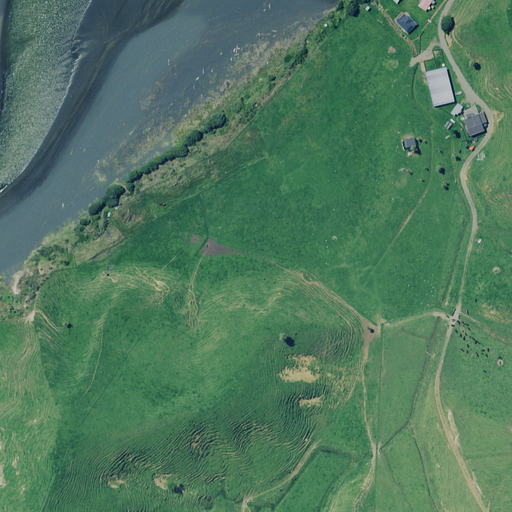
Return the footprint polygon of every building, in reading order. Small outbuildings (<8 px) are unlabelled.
[(427,10),(429,8),(431,10),(437,1),(434,0),(423,0),(420,6),(427,10)] [(418,23),(407,12),(397,21),(408,33),(418,23)] [(456,101),(448,67),(427,72),(435,106),(456,101)] [(465,107),(460,103),(452,112),(456,116),(465,107)] [(488,122),(484,112),(465,119),(472,136),(487,130),(484,123),(488,122)] [(454,125),(450,121),(446,126),(450,130),(454,125)] [(417,147),(416,138),(406,139),(407,147),(417,147)]
